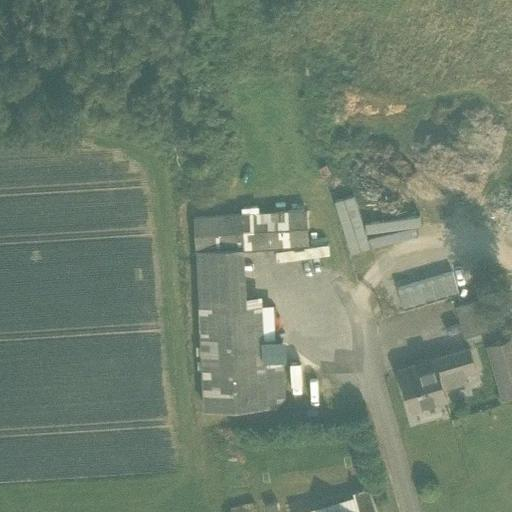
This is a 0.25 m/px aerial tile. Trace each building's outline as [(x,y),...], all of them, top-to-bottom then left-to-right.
[(305,210),(269,212),(271,246),(307,244),(305,210)] [(269,212),(249,214),(251,247),(271,246),(269,212)] [(249,214),(194,217),(196,251),(243,248),(251,247),(249,214)] [(350,225),(404,226),(404,216),(350,216),(350,225)] [(243,248),(197,251),(200,309),(246,306),(243,248)] [(457,291),(452,272),(441,275),(447,294),(457,291)] [(447,294),(441,275),(430,278),(436,297),(447,294)] [(436,297),(430,278),(420,281),(425,301),(436,297)] [(425,301),(420,281),(409,284),(415,304),(425,301)] [(415,304),(409,284),(398,288),(404,307),(415,304)] [(479,297),(452,305),(462,337),(489,328),(479,297)] [(200,309),(201,330),(262,327),(261,306),(246,306),(200,309)] [(262,327),(201,330),(206,411),(267,408),(264,360),(263,340),(262,327)] [(511,336),(488,344),(503,396),(511,393),(511,336)] [(282,339),(263,340),(264,360),(281,359),(283,359),(282,339)] [(470,349),(457,353),(463,373),(464,373),(476,370),(470,349)] [(424,364),(400,371),(409,405),(446,395),(443,387),(466,381),(464,373),(463,373),(457,353),(423,362),(424,364)] [(281,359),(264,360),(267,408),(273,407),(282,397),(281,359)] [(376,511),(369,486),(353,491),(354,494),(358,511),(376,511)] [(358,511),(354,494),(293,511),(358,511)]
